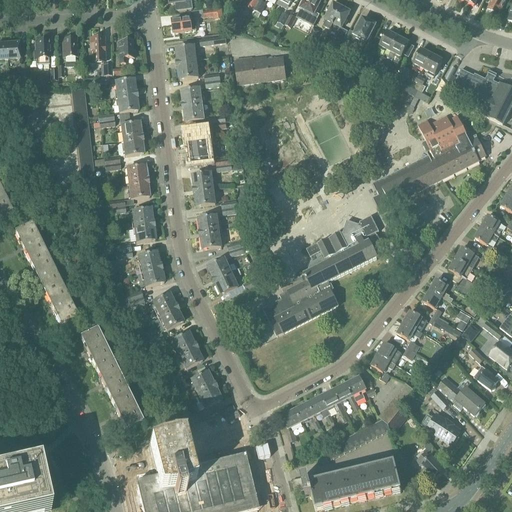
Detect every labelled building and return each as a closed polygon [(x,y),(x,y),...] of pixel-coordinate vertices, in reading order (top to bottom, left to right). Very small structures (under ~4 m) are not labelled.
[(167,0),(169,6),(175,5),(176,15),(192,13),(193,13),(191,2),(185,2),(184,0),(167,0)] [(252,0),(248,9),(253,11),(258,3),(252,0)] [(299,16),(310,21),(312,16),(313,17),(314,15),(316,16),(319,9),(317,8),(321,0),(307,0),(306,4),(304,3),(300,11),(301,11),(299,16)] [(498,17),(499,16),(501,17),(504,12),(502,11),(506,3),(507,0),(490,0),(489,3),(491,4),(487,11),(492,14),(491,16),(496,18),(497,16),(498,17)] [(255,13),(260,16),(265,6),(259,3),(255,13)] [(330,32),(341,10),(340,10),(340,8),(336,6),(335,7),(333,6),(324,22),(326,23),(323,28),(330,32)] [(211,12),(212,28),(221,27),(220,18),(226,17),(225,10),(211,12)] [(341,10),(330,32),(337,36),(340,31),(341,31),(350,15),(348,14),(348,12),(345,10),(343,11),(341,10)] [(278,25),(283,28),(288,18),(282,16),(278,25)] [(285,28),(290,31),(295,21),(290,18),(284,28),(285,28)] [(191,33),(196,33),(195,21),(190,21),(172,23),(174,36),(191,34),(191,33)] [(351,43),(362,49),(365,44),(366,44),(375,28),(373,27),(373,25),(370,24),(369,24),(362,21),(354,38),(351,43)] [(308,41),(313,44),(318,34),(313,31),(308,41)] [(341,31),(335,43),(340,46),(347,34),(341,31)] [(386,52),(390,54),(398,40),(387,34),(379,50),(385,54),(386,52)] [(88,52),(89,66),(105,65),(103,41),(97,41),(96,40),(92,41),(91,42),(89,42),(90,51),(88,52)] [(409,45),(398,40),(390,54),(387,61),(391,63),(394,58),(400,62),(409,45)] [(47,71),(47,67),(48,67),(48,61),(49,61),(48,44),(47,44),(45,42),(41,42),(39,44),(35,44),(36,53),(34,53),(34,61),(36,61),(36,67),(43,67),(44,71),(47,71)] [(76,67),(76,60),(75,43),(74,43),(73,42),(69,42),(68,43),(62,43),(63,61),(64,61),(64,67),(76,67)] [(340,51),(347,55),(352,46),(345,42),(340,51)] [(125,61),(134,60),(134,54),(132,54),(131,44),(130,44),(129,43),(125,43),(124,45),(118,45),(119,66),(126,66),(125,61)] [(340,46),(335,43),(330,52),(335,55),(340,46)] [(19,45),(7,46),(8,62),(20,61),(19,45)] [(180,83),(198,80),(194,49),(176,52),(177,65),(176,65),(177,70),(178,70),(180,83)] [(419,69),(424,72),(431,57),(421,52),(412,68),(418,71),(419,69)] [(431,57),(424,72),(428,74),(427,76),(433,79),(442,63),(431,57)] [(381,59),(378,64),(377,63),(373,69),(381,73),(383,67),(386,61),(381,59)] [(238,88),(285,81),(282,61),(265,63),(265,60),(240,63),(241,66),(235,67),(238,88)] [(102,67),(102,79),(112,78),(111,66),(102,67)] [(398,82),(403,85),(409,74),(404,71),(398,82)] [(444,95),(448,97),(485,115),(483,118),(502,128),(511,108),(511,90),(500,85),(499,86),(494,83),(496,79),(489,76),(486,81),(475,76),(474,78),(462,71),(457,81),(452,79),(444,95)] [(421,96),(413,91),(385,77),(382,82),(427,106),(430,100),(421,96)] [(412,83),(417,85),(422,87),(425,82),(415,77),(412,83)] [(119,116),(137,114),(136,101),(136,95),(135,95),(133,82),(114,85),(119,116)] [(417,85),(413,91),(421,96),(425,89),(422,87),(417,85)] [(185,125),(204,122),(199,92),(181,94),(183,106),(182,107),(183,112),(185,125)] [(9,122),(12,128),(23,122),(20,116),(9,122)] [(447,150),(449,154),(442,157),(431,163),(441,183),(479,164),(478,162),(486,158),(477,140),(470,144),(457,117),(448,121),(446,118),(429,127),(427,122),(417,127),(430,152),(436,150),(438,154),(447,150)] [(26,128),(23,122),(12,128),(15,133),(26,128)] [(120,128),(122,144),(117,147),(118,157),(121,158),(124,157),(124,159),(143,157),(141,144),(142,144),(141,139),(139,126),(120,128)] [(29,133),(26,128),(15,133),(18,139),(29,133)] [(32,139),(29,133),(18,139),(20,144),(32,139)] [(205,133),(187,135),(188,148),(188,154),(189,154),(191,167),(209,164),(205,133)] [(34,144),(32,139),(20,144),(23,150),(34,144)] [(23,150),(26,156),(37,150),(34,144),(23,150)] [(39,155),(37,150),(26,156),(28,160),(39,155)] [(42,160),(39,155),(28,160),(31,165),(42,160)] [(441,183),(431,163),(428,158),(372,186),(378,197),(372,200),(379,214),(441,183)] [(42,160),(31,165),(33,170),(44,165),(42,160)] [(47,169),(44,165),(33,170),(35,175),(47,169)] [(47,169),(35,175),(38,180),(49,174),(47,169)] [(130,202),(149,200),(147,187),(148,187),(147,181),(146,182),(145,169),(126,171),(130,202)] [(51,179),(49,174),(38,180),(40,185),(51,179)] [(193,191),(194,194),(194,196),(195,196),(197,209),(215,207),(211,176),(192,178),(194,191),(193,191)] [(54,184),(51,179),(40,185),(43,190),(54,184)] [(56,189),(54,184),(43,190),(45,194),(56,189)] [(45,194),(47,199),(59,194),(56,189),(45,194)] [(0,220),(11,215),(0,191),(0,220)] [(62,200),(59,194),(47,199),(51,206),(62,200)] [(511,199),(507,197),(501,209),(511,215),(511,199)] [(136,245),(155,243),(153,230),(154,229),(153,224),(152,224),(150,211),(132,214),(136,245)] [(203,252),(221,250),(217,218),(198,221),(200,234),(199,234),(200,239),(201,239),(203,252)] [(502,234),(496,231),(500,225),(488,218),(481,229),(499,239),(502,234)] [(360,226),(358,227),(346,223),(342,235),(340,236),(339,234),(316,246),(316,247),(306,251),(310,259),(312,259),(315,265),(313,265),(312,270),(313,273),(300,279),(304,286),(288,294),(288,293),(279,297),(281,301),(262,311),(276,339),(338,309),(330,293),(333,292),(331,287),(330,288),(329,285),(376,261),(376,262),(377,261),(374,255),(383,250),(376,235),(379,234),(371,219),(359,225),(360,226)] [(22,250),(30,266),(46,258),(31,227),(15,235),(22,250)] [(496,244),(499,239),(481,229),(475,240),(487,247),(491,241),(496,244)] [(238,245),(227,248),(229,254),(239,251),(238,245)] [(485,255),(489,257),(502,265),(506,258),(498,253),(489,248),(485,255)] [(464,266),(472,271),(478,260),(474,257),(462,250),(455,261),(464,266)] [(239,251),(229,254),(230,259),(241,256),(239,251)] [(145,290),(164,285),(161,273),(161,272),(160,267),(159,267),(156,254),(138,259),(145,290)] [(489,257),(485,255),(481,262),(485,264),(489,257)] [(61,289),(46,258),(30,266),(37,281),(45,297),(61,289)] [(234,266),(228,268),(225,261),(208,269),(213,281),(212,281),(215,286),(221,298),(238,290),(233,280),(240,277),(237,271),(236,271),(234,266)] [(466,282),(472,271),(464,266),(455,261),(449,272),(455,276),(461,279),(463,280),(459,287),(464,290),(468,292),(472,285),(466,282)] [(511,265),(510,263),(500,272),(508,280),(511,276),(511,265)] [(494,280),(492,283),(487,289),(487,290),(481,297),(484,302),(486,301),(487,302),(493,299),(495,303),(505,297),(505,296),(511,292),(501,276),(494,280)] [(253,282),(244,287),(246,292),(256,288),(253,282)] [(429,293),(441,300),(451,305),(453,301),(449,299),(450,297),(445,295),(448,289),(436,282),(429,293)] [(464,299),(468,292),(464,290),(459,287),(455,294),(464,299)] [(76,320),(61,289),(45,297),(52,312),(60,328),(76,320)] [(441,300),(429,293),(423,304),(435,311),(441,300)] [(141,294),(130,297),(132,303),(143,299),(141,294)] [(166,333),(183,325),(177,313),(178,312),(176,308),(175,308),(169,296),(152,305),(166,333)] [(143,299),(132,303),(134,309),(145,305),(143,299)] [(473,306),(483,316),(489,311),(479,301),(473,306)] [(474,319),(479,313),(474,310),(470,315),(474,319)] [(437,312),(433,319),(438,321),(442,314),(437,312)] [(410,314),(404,325),(415,332),(420,335),(427,323),(410,314)] [(511,318),(510,317),(499,330),(511,339),(511,318)] [(438,321),(433,319),(429,326),(440,332),(441,331),(448,335),(451,329),(444,325),(438,321)] [(483,329),(498,341),(503,336),(487,324),(483,329)] [(420,335),(415,332),(404,325),(397,336),(409,343),(412,337),(419,341),(422,336),(420,335)] [(461,338),(465,341),(470,345),(480,333),(470,326),(461,338)] [(87,355),(95,371),(112,363),(96,332),(80,340),(87,355)] [(185,372),(202,363),(196,352),(197,351),(195,347),(194,347),(188,335),(171,344),(185,372)] [(161,336),(151,340),(153,346),(163,341),(161,336)] [(163,341),(153,346),(156,351),(166,346),(163,341)] [(411,344),(407,351),(412,353),(416,346),(411,344)] [(384,346),(378,357),(389,364),(394,367),(401,355),(384,346)] [(489,358),(507,372),(511,364),(511,354),(504,349),(504,350),(499,346),(494,352),(489,358)] [(412,353),(407,351),(403,358),(408,360),(412,353)] [(468,356),(479,367),(484,362),(474,351),(468,356)] [(394,367),(389,364),(378,357),(371,368),(383,375),(386,370),(392,373),(395,367),(394,367)] [(102,386),(110,402),(127,394),(112,363),(95,371),(102,386)] [(430,375),(434,368),(428,365),(424,372),(430,375)] [(482,369),(478,375),(474,380),(478,383),(478,384),(491,394),(492,393),(494,392),(496,390),(496,388),(499,383),(490,377),(491,375),(486,372),(482,369)] [(180,374),(170,379),(172,385),(182,380),(180,374)] [(191,384),(185,387),(192,402),(195,400),(198,404),(200,403),(204,410),(204,411),(221,402),(215,391),(216,390),(214,386),(213,386),(207,374),(199,378),(190,383),(191,384)] [(381,383),(386,385),(390,378),(386,376),(381,383)] [(360,379),(347,386),(353,399),(356,404),(364,400),(362,395),(366,392),(360,379)] [(182,380),(172,385),(175,390),(185,385),(182,380)] [(466,390),(462,395),(445,380),(436,391),(454,406),(456,403),(462,408),(463,406),(475,416),(483,407),(471,397),(472,395),(466,390)] [(340,405),(353,399),(347,386),(334,392),(340,405)] [(405,386),(401,391),(410,399),(415,393),(405,386)] [(368,399),(376,396),(374,391),(366,395),(368,399)] [(407,403),(410,399),(401,391),(397,396),(407,403)] [(321,399),(327,412),(335,408),(337,413),(338,412),(338,413),(343,411),(343,410),(340,405),(334,392),(321,399)] [(431,399),(443,411),(449,406),(437,393),(431,399)] [(142,425),(127,394),(110,402),(117,417),(125,433),(142,425)] [(397,396),(394,400),(403,408),(407,403),(397,396)] [(327,412),(321,399),(308,405),(314,418),(321,415),(324,420),(326,419),(330,427),(334,424),(327,412)] [(390,405),(399,413),(403,408),(394,400),(390,405)] [(355,414),(359,411),(356,404),(351,407),(355,414)] [(308,405),(295,412),(301,425),(314,418),(308,405)] [(390,405),(386,410),(395,417),(399,413),(390,405)] [(382,415),(392,422),(395,417),(386,410),(382,415)] [(346,418),(347,418),(343,411),(338,413),(342,420),(343,420),(346,418)] [(301,425),(295,412),(282,418),(288,431),(301,425)] [(199,413),(189,418),(192,424),(202,419),(199,413)] [(396,418),(404,424),(408,419),(400,413),(396,418)] [(392,422),(382,415),(379,419),(388,426),(392,422)] [(436,418),(433,422),(427,431),(451,448),(458,437),(457,436),(459,433),(453,429),(454,427),(446,422),(445,424),(436,418)] [(376,426),(382,437),(390,433),(388,427),(382,423),(376,426)] [(317,433),(321,431),(317,424),(313,426),(317,433)] [(371,428),(377,440),(382,437),(376,426),(371,428)] [(365,431),(371,443),(377,440),(371,428),(365,431)] [(371,443),(365,431),(360,434),(366,445),(371,443)] [(355,436),(360,448),(366,445),(360,434),(355,436)] [(355,436),(349,439),(355,451),(360,448),(355,436)] [(157,479),(135,485),(141,511),(257,511),(245,458),(191,471),(187,456),(183,440),(184,440),(183,439),(170,440),(161,443),(160,442),(148,447),(149,448),(151,456),(157,479)] [(350,453),(355,451),(349,439),(344,442),(350,453)] [(344,456),(350,453),(344,442),(338,444),(344,456)] [(339,459),(344,456),(338,444),(333,447),(339,459)] [(334,461),(339,459),(333,447),(328,450),(334,461)] [(334,461),(328,450),(322,452),(328,464),(334,461)] [(425,455),(417,463),(421,467),(422,467),(425,470),(423,472),(431,481),(435,478),(436,479),(439,476),(438,475),(442,471),(430,458),(429,459),(425,455)] [(312,498),(315,511),(324,511),(401,493),(394,466),(310,486),(308,478),(301,480),(291,483),(294,494),(303,491),(305,498),(309,497),(310,499),(312,498)] [(0,511),(45,511),(37,472),(0,479),(0,511)]
